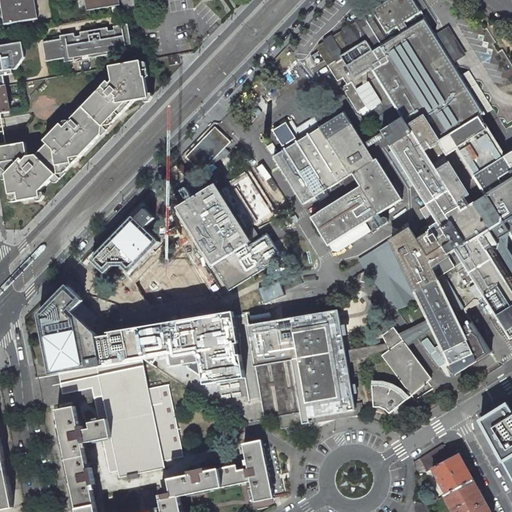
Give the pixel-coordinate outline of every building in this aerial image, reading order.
[(33,0),(2,0),(6,24),(37,19),(33,0)] [(118,0),(86,0),(88,10),(119,5),(118,0)] [(511,152),(505,157),(480,117),(485,114),(453,63),(462,57),(449,37),(440,42),(425,18),(413,0),(387,0),(355,21),(356,23),(318,46),(318,49),(328,65),(333,62),(347,85),(352,82),(367,107),(361,111),(368,123),(372,121),(377,127),(378,127),(382,133),(383,132),(441,225),(417,239),(410,228),(391,240),(456,374),(492,352),(464,309),(484,296),(511,338),(511,290),(485,247),(490,243),(493,247),(498,248),(499,242),(497,239),(510,231),(511,234),(511,152)] [(54,40),(43,42),(46,62),(64,58),(132,47),(128,27),(114,29),(115,33),(109,34),(108,27),(80,32),(81,39),(75,40),(75,36),(54,40)] [(0,86),(5,86),(6,86),(4,76),(13,74),(13,70),(15,69),(25,56),(22,43),(14,44),(14,45),(9,52),(1,47),(0,46),(0,86)] [(132,47),(64,58),(65,62),(74,60),(74,63),(90,60),(89,58),(107,55),(108,57),(123,54),(123,52),(133,50),(132,47)] [(177,55),(167,57),(169,67),(179,64),(177,55)] [(25,57),(25,56),(15,69),(17,69),(25,57)] [(11,196),(12,203),(23,201),(41,197),(41,192),(42,191),(61,170),(65,173),(102,135),(99,132),(109,121),(112,124),(120,117),(134,102),(149,99),(145,78),(144,78),(141,62),(111,67),(110,67),(113,81),(110,84),(108,82),(72,119),(73,119),(65,128),(61,124),(48,138),(51,141),(37,156),(28,157),(25,143),(0,147),(0,165),(0,166),(6,172),(11,196)] [(0,86),(0,113),(10,112),(5,86),(0,86)] [(375,160),(345,113),(274,157),(304,205),(342,181),(350,194),(312,218),(329,245),(374,217),(377,222),(375,222),(375,223),(374,225),(374,226),(374,228),(376,229),(377,229),(379,229),(387,224),(388,223),(388,221),(388,220),(388,219),(387,218),(385,217),(384,218),(382,218),(379,214),(402,199),(377,159),(375,160)] [(231,142),(215,126),(186,157),(202,172),(231,142)] [(174,212),(194,243),(226,294),(279,261),(264,237),(245,249),(245,248),(249,245),(213,187),(194,199),(189,202),(174,212)] [(183,196),(178,188),(168,194),(173,202),(183,196)] [(183,193),(189,202),(194,199),(188,189),(183,193)] [(134,217),(92,260),(105,274),(112,267),(123,266),(130,274),(160,243),(145,229),(155,219),(145,209),(136,219),(134,217)] [(360,260),(396,309),(406,305),(414,297),(388,242),(360,260)] [(59,374),(102,366),(98,338),(97,335),(93,331),(95,321),(90,316),(84,317),(83,313),(81,313),(76,309),(82,303),(84,301),(67,285),(56,297),(58,300),(42,316),(53,366),(49,367),(51,375),(59,374)] [(42,316),(58,300),(56,297),(39,315),(49,367),(53,366),(42,316)] [(90,316),(95,321),(96,316),(82,303),(76,309),(81,313),(83,313),(84,317),(90,316)] [(265,418),(279,416),(281,428),(288,427),(332,419),(332,418),(331,411),(352,407),(335,311),(249,325),(265,418)] [(112,336),(98,338),(102,366),(143,360),(144,359),(153,365),(158,358),(172,355),(174,367),(188,365),(188,368),(204,378),(205,385),(246,378),(235,312),(111,333),(112,336)] [(403,339),(399,342),(430,380),(434,377),(403,339)] [(385,404),(390,413),(415,392),(430,380),(399,342),(391,348),(393,350),(386,356),(386,360),(384,363),(380,364),(376,364),(374,354),(368,355),(373,378),(375,406),(385,404)] [(93,388),(99,421),(108,419),(112,437),(103,439),(110,472),(119,470),(120,477),(128,476),(129,480),(138,478),(137,473),(165,468),(164,460),(184,456),(169,384),(149,389),(143,360),(102,366),(59,374),(63,394),(93,388)] [(57,410),(68,459),(86,456),(83,443),(103,439),(112,437),(108,419),(99,421),(90,423),(92,429),(84,430),(83,426),(80,427),(76,406),(57,410)] [(358,409),(358,406),(352,407),(331,411),(332,418),(343,416),(343,415),(344,414),(344,415),(345,416),(346,416),(347,416),(348,416),(350,414),(351,414),(353,415),(355,414),(357,413),(358,411),(358,409)] [(511,410),(484,427),(511,477),(511,410)] [(0,510),(14,507),(6,469),(0,440),(0,510)] [(237,465),(219,469),(223,487),(252,481),(256,501),(274,498),(262,440),(244,444),(249,468),(238,470),(237,465)] [(427,471),(433,468),(432,467),(450,458),(443,444),(420,458),(427,471)] [(433,468),(447,494),(473,480),(459,454),(450,458),(432,467),(433,468)] [(88,468),(86,456),(68,459),(78,508),(96,505),(92,485),(95,484),(92,467),(88,468)] [(183,511),(180,496),(223,487),(219,469),(207,471),(206,468),(189,471),(190,475),(170,479),(172,492),(161,495),(162,503),(164,511),(162,511),(183,511)] [(445,495),(453,511),(490,511),(473,480),(447,494),(445,495)] [(145,507),(162,503),(161,495),(159,486),(141,490),(142,495),(145,507)] [(427,498),(430,503),(438,499),(435,494),(427,498)] [(415,508),(416,511),(430,511),(428,504),(417,501),(415,508)]
